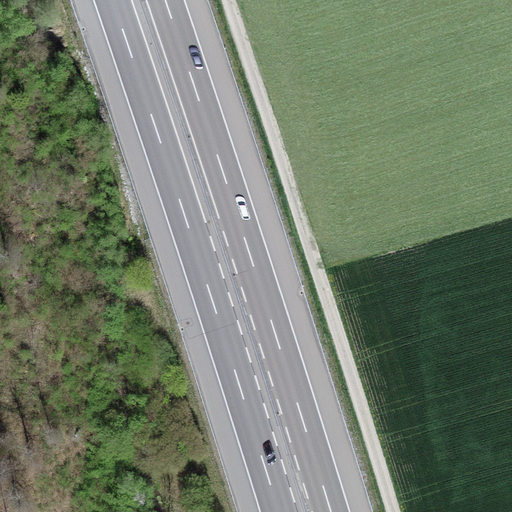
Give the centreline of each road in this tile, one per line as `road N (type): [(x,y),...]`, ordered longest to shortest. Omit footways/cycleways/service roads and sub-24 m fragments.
road 1 (motorway): [(112,0),(278,511)]
road 2 (motorway): [(330,511),(165,0)]
road 3 (track): [(393,511),(228,0)]
